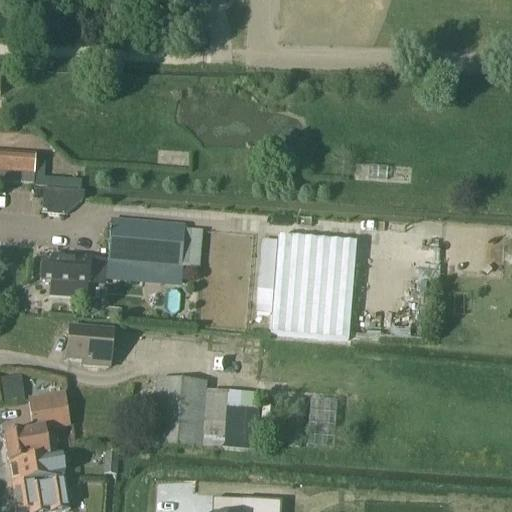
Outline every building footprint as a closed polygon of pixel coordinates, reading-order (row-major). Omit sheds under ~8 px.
[(32,162),(33,157),(0,155),(0,183),(31,186),(31,182),(41,182),(42,163),(32,162)] [(42,191),(40,217),(62,218),(82,202),(82,194),(42,191)] [(109,223),(106,263),(180,270),(183,229),(109,223)] [(354,246),(276,240),(268,337),(346,343),(354,246)] [(268,318),(274,244),(262,243),(256,317),(268,318)] [(89,261),(50,258),(49,263),(39,262),(38,284),(49,284),(48,299),(85,301),(86,287),(88,287),(89,261)] [(67,328),(64,364),(79,365),(79,370),(109,372),(113,332),(67,328)] [(18,379),(0,382),(0,397),(2,407),(22,403),(18,379)] [(204,386),(155,383),(151,447),(255,455),(260,395),(204,391),(204,386)] [(4,439),(2,439),(6,467),(26,464),(26,463),(47,459),(42,434),(67,430),(62,398),(27,404),(31,434),(13,437),(13,435),(11,434),(4,435),(3,436),(4,439)] [(302,402),(289,402),(286,448),(298,449),(302,402)] [(304,449),(331,452),(334,404),(307,402),(304,449)] [(116,455),(103,455),(102,466),(115,467),(116,455)] [(26,464),(6,467),(7,467),(10,491),(32,486),(33,490),(45,488),(62,485),(62,483),(58,458),(57,458),(47,460),(47,459),(26,463),(26,464)] [(32,486),(10,491),(13,511),(66,511),(62,485),(45,488),(33,490),(32,486)] [(278,511),(278,505),(240,503),(239,511),(278,511)]
